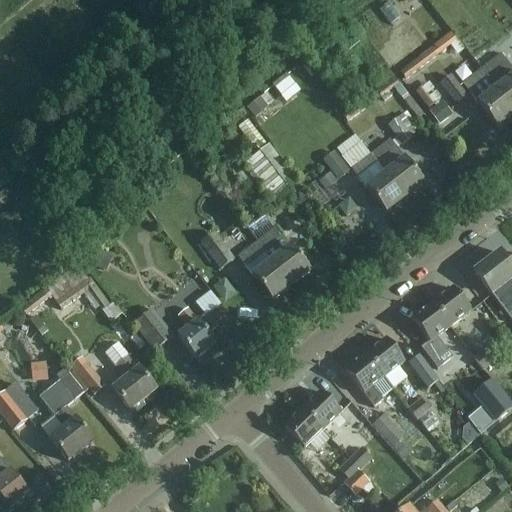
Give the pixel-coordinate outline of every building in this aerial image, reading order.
[(462,26),(413,67),(422,78),(439,65),(436,62),(469,35),(462,26)] [(511,72),(500,57),(479,73),(511,115),(511,72)] [(511,118),(511,115),(479,73),(461,87),(496,131),(511,118)] [(440,87),(455,106),(465,98),(450,79),(440,87)] [(265,114),(254,119),(266,145),(277,140),(265,114)] [(480,114),(464,125),(475,141),(491,130),(480,114)] [(387,128),(401,148),(411,140),(397,121),(387,128)] [(13,135),(20,144),(36,131),(28,122),(13,135)] [(441,145),(447,157),(459,151),(453,139),(441,145)] [(389,142),(370,157),(404,201),(423,187),(411,171),(389,142)] [(244,164),(278,209),(300,192),(267,147),(244,164)] [(352,171),(350,172),(372,201),(384,217),(404,201),(370,157),(352,171)] [(256,244),(255,246),(290,289),(309,274),(264,216),(246,231),(256,244)] [(201,246),(220,272),(233,263),(214,237),(201,246)] [(290,289),(255,246),(236,260),(271,304),(290,289)] [(511,272),(499,255),(473,275),(491,298),(511,325),(511,272)] [(240,294),(249,287),(240,274),(230,280),(240,294)] [(226,284),(210,297),(220,309),(236,297),(226,284)] [(71,295),(76,305),(96,297),(92,286),(71,295)] [(452,291),(431,307),(449,330),(470,314),(452,291)] [(449,330),(431,307),(411,323),(428,345),(420,351),(436,372),(452,361),(436,340),(449,330)] [(177,340),(182,347),(195,362),(214,347),(207,337),(217,329),(207,316),(197,325),(187,312),(177,319),(187,332),(177,340)] [(133,328),(153,354),(172,339),(152,314),(133,328)] [(134,336),(119,347),(129,361),(144,350),(134,336)] [(385,342),(365,358),(392,392),(405,381),(397,370),(403,365),(385,342)] [(112,393),(117,399),(129,414),(155,394),(117,346),(104,357),(125,382),(112,393)] [(486,352),(473,362),(482,373),(495,364),(486,352)] [(44,359),(47,377),(63,375),(60,356),(44,359)] [(392,392),(365,358),(344,374),(363,397),(374,409),(393,394),(392,392)] [(427,392),(437,384),(418,359),(408,367),(427,392)] [(70,370),(93,398),(104,389),(81,361),(70,370)] [(101,362),(92,369),(107,390),(117,383),(101,362)] [(482,373),(473,362),(462,371),(471,383),(482,373)] [(49,443),(54,449),(67,464),(93,444),(66,410),(75,403),(59,384),(38,401),(63,432),(49,443)] [(5,397),(29,426),(43,415),(20,385),(5,397)] [(0,397),(0,416),(13,433),(26,423),(3,395),(0,397)] [(320,395),(301,413),(321,434),(340,416),(320,395)] [(418,422),(425,432),(436,423),(427,412),(431,409),(426,402),(422,405),(419,402),(407,412),(416,423),(418,422)] [(321,434),(301,413),(282,431),(303,452),(321,434)] [(382,417),(371,427),(390,449),(402,439),(382,417)] [(361,452),(349,463),(358,473),(370,461),(361,452)] [(0,502),(7,511),(27,496),(0,462),(0,502)] [(349,463),(338,474),(347,483),(343,488),(354,499),(368,485),(357,474),(358,473),(349,463)] [(448,511),(466,511),(452,494),(441,503),(448,511)] [(424,511),(443,511),(436,502),(424,511)]
